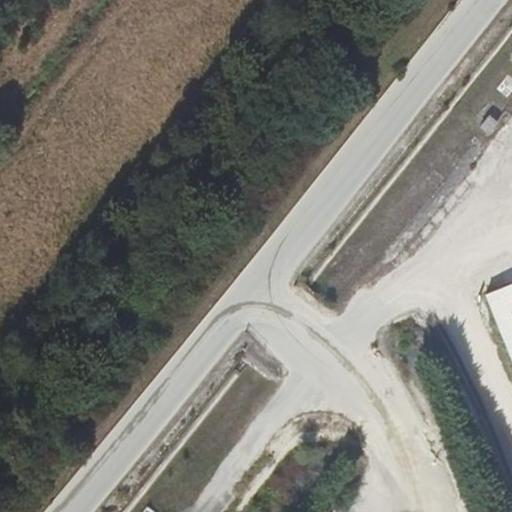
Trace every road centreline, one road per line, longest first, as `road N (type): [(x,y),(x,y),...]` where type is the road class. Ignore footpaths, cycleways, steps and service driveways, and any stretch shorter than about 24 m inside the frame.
road 1 (track): [(482,232),(417,268),(329,350),(200,511)]
road 2 (track): [(258,290),(365,380),(396,434),(413,511)]
road 3 (track): [(441,255),(511,422)]
